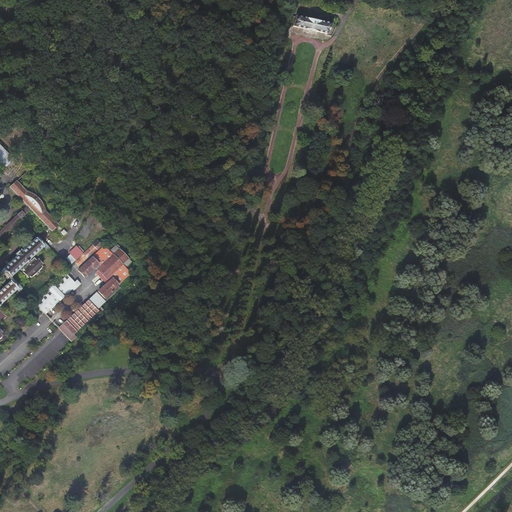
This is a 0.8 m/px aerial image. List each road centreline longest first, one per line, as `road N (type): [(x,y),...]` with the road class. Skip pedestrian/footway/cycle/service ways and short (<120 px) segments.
road 1 (track): [(184,0),(168,54),(61,253),(161,194),(236,78)]
road 2 (track): [(105,0),(17,140),(123,190),(140,240),(139,281),(34,388)]
road 3 (track): [(213,370),(279,29)]
road 4 (track): [(256,6),(17,140)]
